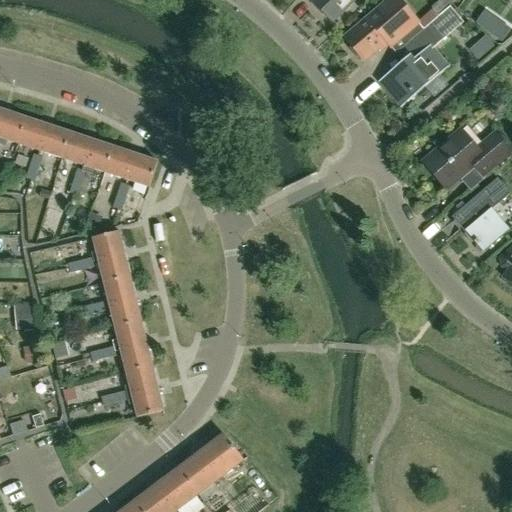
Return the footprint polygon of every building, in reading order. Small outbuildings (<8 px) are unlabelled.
[(312,0),(312,1),(334,23),(356,0),(312,0)] [(402,31),(410,42),(425,29),(399,0),(392,0),(346,38),(351,44),(349,49),(357,58),(362,58),(365,61),(386,44),(387,45),(401,33),(402,31)] [(425,29),(410,42),(396,54),(403,62),(378,83),(400,108),(449,66),(434,48),(464,23),(451,7),(429,26),(425,29)] [(502,23),(493,36),(502,42),(511,29),(502,23)] [(5,112),(0,126),(0,138),(18,145),(27,119),(5,112)] [(27,119),(18,145),(40,152),(49,126),(27,119)] [(49,126),(40,152),(62,159),(71,133),(49,126)] [(483,175),(510,152),(495,133),(476,149),(460,131),(423,162),(445,188),(474,164),(483,175)] [(71,133),(62,159),(84,166),(93,141),(71,133)] [(84,166),(82,172),(85,173),(91,175),(92,175),(94,170),(106,174),(114,148),(93,141),(84,166)] [(114,148),(106,174),(116,177),(114,183),(120,185),(126,187),(126,185),(128,181),(136,155),(114,148)] [(34,154),(30,166),(39,169),(43,157),(39,156),(34,154)] [(136,155),(128,181),(149,188),(158,162),(136,155)] [(39,169),(30,166),(26,178),(35,181),(39,169)] [(77,170),(73,181),(82,184),(85,173),(82,172),(77,170)] [(477,246),(479,245),(484,251),(509,230),(491,209),(510,194),(497,179),(465,206),(461,202),(456,207),(460,211),(452,218),(465,233),(467,231),(475,241),(474,242),(477,246)] [(73,181),(69,192),(78,195),(82,184),(73,181)] [(120,185),(117,196),(126,199),(130,186),(126,185),(126,187),(120,185)] [(117,196),(113,207),(122,210),(126,199),(117,196)] [(125,254),(119,232),(93,238),(98,261),(125,254)] [(0,237),(0,248),(26,249),(26,238),(0,237)] [(511,249),(501,259),(502,267),(509,272),(504,279),(511,283),(511,249)] [(130,276),(125,254),(98,261),(103,283),(130,276)] [(69,268),(93,262),(92,258),(68,264),(69,268)] [(69,268),(70,272),(70,273),(94,267),(93,262),(69,268)] [(136,299),(130,276),(103,283),(109,305),(136,299)] [(141,321),(136,299),(109,305),(114,328),(141,321)] [(80,313),(104,307),(103,303),(79,309),(80,313)] [(104,307),(80,313),(81,317),(105,311),(104,307)] [(120,350),(147,344),(141,321),(114,328),(117,340),(113,341),(115,346),(116,351),(120,350)] [(66,341),(52,345),(55,358),(69,355),(66,341)] [(152,366),(147,344),(120,350),(125,373),(152,366)] [(117,355),(116,351),(115,346),(103,349),(105,358),(117,355)] [(105,358),(103,349),(90,352),(93,361),(105,358)] [(0,368),(0,380),(10,377),(7,366),(0,368)] [(158,389),(152,366),(125,373),(131,395),(158,389)] [(163,411),(158,389),(131,395),(136,418),(163,411)] [(102,402),(126,396),(125,392),(101,398),(102,402)] [(126,396),(102,402),(103,406),(127,400),(126,396)] [(27,432),(27,431),(23,420),(10,425),(13,436),(27,432)] [(183,466),(179,469),(199,495),(243,461),(224,435),(221,437),(204,450),(212,459),(205,464),(198,455),(183,466)] [(137,501),(135,502),(141,511),(176,511),(199,495),(179,469),(177,471),(160,483),(168,493),(161,498),(154,488),(137,501)] [(218,511),(238,511),(239,511),(225,491),(211,499),(218,511)] [(141,511),(135,502),(133,504),(121,511),(141,511)]
